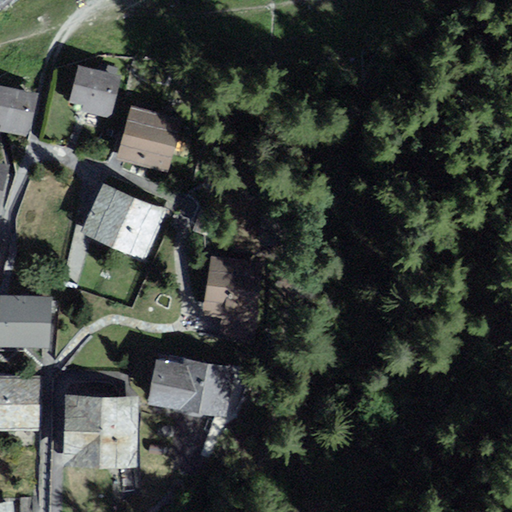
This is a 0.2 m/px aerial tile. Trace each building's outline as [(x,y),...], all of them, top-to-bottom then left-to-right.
[(116,78),(77,69),(69,103),(109,112),(116,78)] [(30,97),(0,88),(0,124),(20,131),(30,97)] [(170,121),(129,110),(117,153),(158,165),(170,121)] [(156,209),(102,188),(84,233),(138,254),(156,209)] [(252,270),(214,262),(203,313),(241,321),(252,270)] [(52,298),(0,294),(0,344),(48,348),(52,298)] [(224,368),(157,357),(150,399),(217,411),(224,368)] [(45,378),(0,375),(0,427),(42,430),(45,378)] [(133,396),(66,395),(66,465),(133,466),(133,396)]
